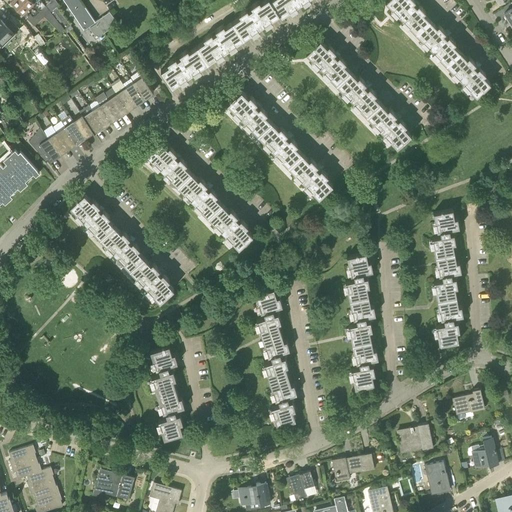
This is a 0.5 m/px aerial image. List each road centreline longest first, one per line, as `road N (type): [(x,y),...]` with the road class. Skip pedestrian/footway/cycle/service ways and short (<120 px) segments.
road 1 (residential): [(206,471),(0,414)]
road 2 (residential): [(315,443),(289,281)]
road 3 (residential): [(392,400),(381,244)]
road 4 (residential): [(426,124),(320,13)]
road 5 (residential): [(348,174),(240,65)]
road 6 (residential): [(267,224),(161,116)]
road 7 (residential): [(477,358),(470,213)]
road 8 (residential): [(182,270),(84,168)]
road 9 (residential): [(206,471),(185,341)]
